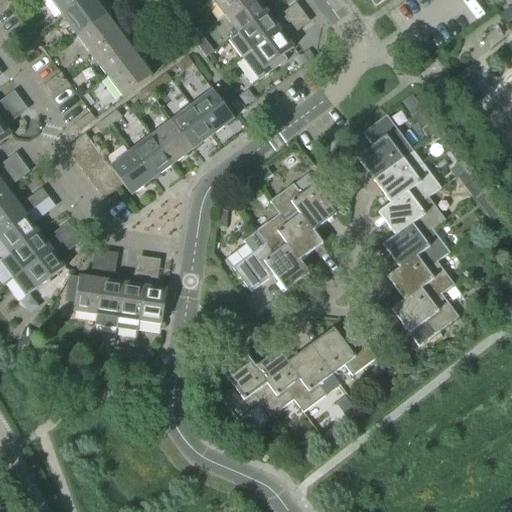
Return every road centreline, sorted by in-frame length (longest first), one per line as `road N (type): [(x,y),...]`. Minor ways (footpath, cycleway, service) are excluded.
road 1 (unclassified): [(190,254),(211,185),(354,82),(350,39),(321,0)]
road 2 (residential): [(180,324),(278,336),(353,275),(357,198),(336,164)]
road 3 (residential): [(190,254),(107,234),(61,170),(60,125),(0,43)]
road 4 (unclassified): [(294,511),(271,485),(199,452),(174,413),(180,324)]
